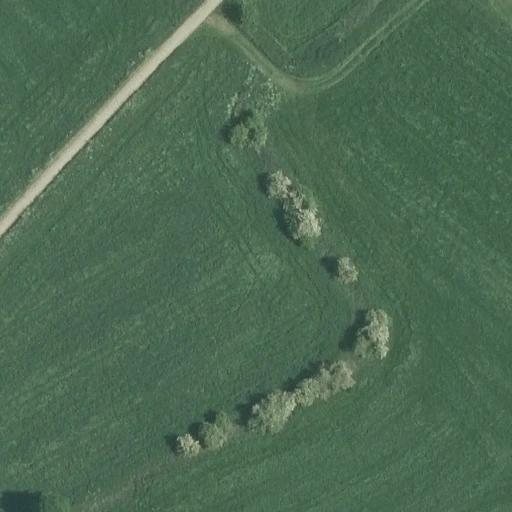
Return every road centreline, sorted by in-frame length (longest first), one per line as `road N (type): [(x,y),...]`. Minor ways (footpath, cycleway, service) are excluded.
road 1 (unclassified): [(0,222),(220,0)]
road 2 (track): [(204,15),(237,32),(277,85),(314,91),(354,66),(422,0)]
